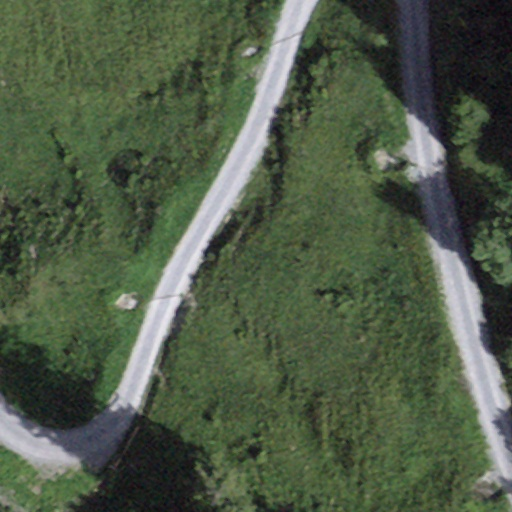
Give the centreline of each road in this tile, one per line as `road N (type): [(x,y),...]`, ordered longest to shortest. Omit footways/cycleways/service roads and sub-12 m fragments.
road 1 (track): [(0,406),(39,440),(64,448),(103,431),(147,357),(156,314),(247,142),(298,0)]
road 2 (track): [(405,0),(432,175),(511,455)]
